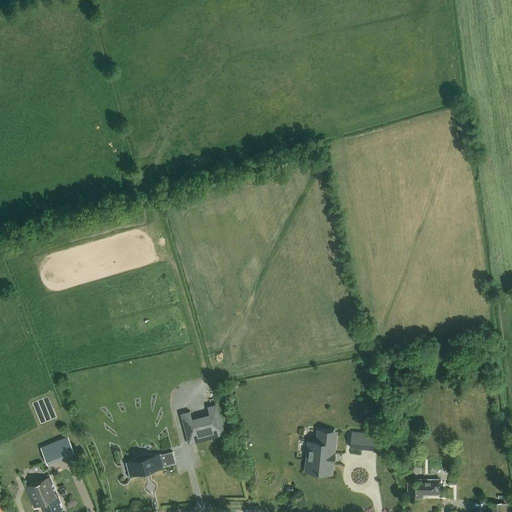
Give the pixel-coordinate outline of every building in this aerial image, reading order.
[(365,379),(373,378),(371,359),(362,360),(365,379)] [(189,444),(226,435),(217,404),(207,406),(209,413),(193,418),(191,411),(180,414),(189,444)] [(308,441),(305,471),(330,473),(331,463),(333,463),(334,463),(335,452),(334,452),(336,431),(318,430),(317,442),(308,441)] [(352,433),(350,447),(376,450),(378,436),(352,433)] [(74,453),(67,436),(39,447),(46,464),(74,453)] [(176,463),(173,451),(162,454),(162,453),(152,456),(152,454),(148,454),(144,454),(140,455),(137,457),(134,459),(134,460),(124,463),(124,464),(128,463),(131,474),(127,475),(127,476),(143,472),(143,470),(149,469),(149,470),(166,466),(165,465),(176,463)] [(284,470),(263,471),(265,491),(269,490),(269,501),(286,500),(284,470)] [(55,511),(63,509),(49,477),(26,486),(34,507),(42,504),(45,511),(55,511)] [(439,494),(439,480),(439,478),(415,478),(415,481),(408,481),(408,500),(410,500),(411,501),(414,501),(415,500),(422,500),(422,494),(439,494)] [(511,511),(511,503),(489,503),(488,511),(511,511)]
